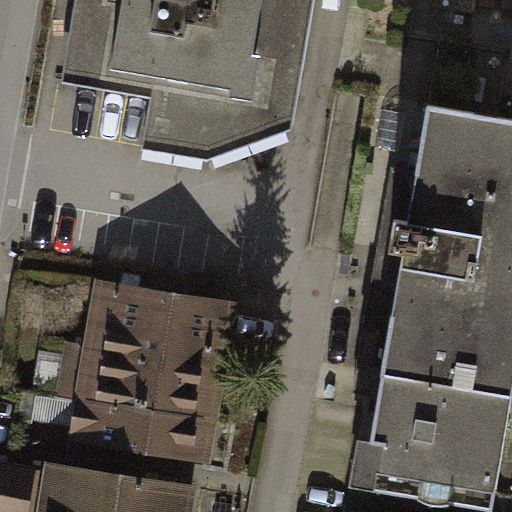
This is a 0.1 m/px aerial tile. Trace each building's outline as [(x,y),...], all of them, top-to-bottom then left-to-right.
[(142,0),(127,77),(276,106),(296,0),(142,0)] [(511,0),(475,0),(474,38),(511,38),(511,0)] [(511,511),(511,131),(443,119),(375,488),(506,511),(511,511)] [(66,282),(43,427),(212,454),(235,309),(66,282)] [(38,511),(188,511),(191,493),(44,472),(38,511)]
